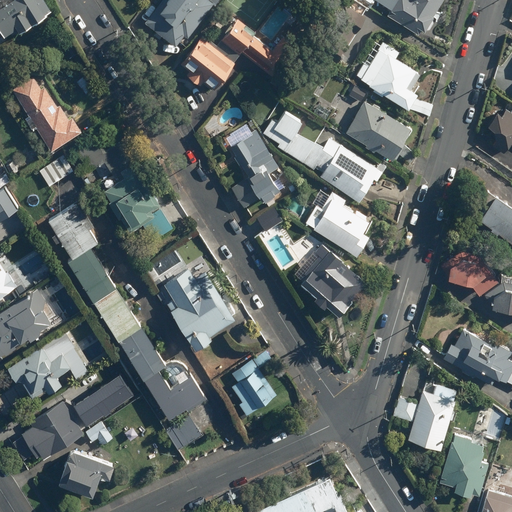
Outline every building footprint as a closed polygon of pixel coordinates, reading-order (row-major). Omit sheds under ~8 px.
[(0,0),(0,30),(2,34),(14,26),(18,32),(52,9),(46,0),(0,0)] [(160,0),(145,20),(177,45),(184,35),(186,36),(212,3),(214,4),(217,0),(160,0)] [(439,0),(373,0),(370,7),(385,16),(386,14),(417,33),(420,29),(423,30),(425,26),(428,28),(433,19),(430,17),(439,0)] [(348,16),(358,24),(365,16),(354,8),(348,16)] [(237,18),(219,38),(237,52),(240,49),(268,71),(282,54),(237,18)] [(355,75),(358,77),(407,108),(414,97),(417,93),(410,88),(420,72),(396,57),(400,51),(372,33),(357,58),(363,62),(355,75)] [(234,61),(198,34),(179,60),(189,67),(184,73),(200,85),(204,80),(214,88),(234,61)] [(35,126),(50,150),(81,130),(69,111),(66,112),(59,101),(57,103),(43,82),(40,85),(32,74),(11,88),(28,114),(24,116),(32,128),(35,126)] [(347,90),(361,100),(365,94),(351,84),(347,90)] [(375,153),(376,150),(390,158),(409,127),(364,98),(344,129),(365,143),(363,146),(375,153)] [(501,114),(496,111),(481,133),(491,140),(489,143),(504,153),(511,140),(511,110),(506,106),(501,114)] [(382,170),(328,136),(321,147),(295,131),(301,121),(282,109),(275,119),(272,117),(262,133),(279,143),(277,146),(312,168),(314,166),(322,171),(319,175),(358,199),(372,177),(376,180),(382,170)] [(279,165),(253,121),(252,118),(223,135),(247,176),(231,186),(244,208),(259,199),(261,202),(279,191),(267,172),(279,165)] [(67,154),(75,149),(89,171),(104,161),(115,177),(121,173),(120,171),(131,163),(106,124),(76,144),(73,139),(62,146),(67,154)] [(417,153),(404,143),(397,152),(410,162),(417,153)] [(40,169),(49,184),(74,169),(64,154),(40,169)] [(143,222),(154,215),(151,211),(160,204),(133,162),(131,163),(120,171),(121,173),(123,177),(103,190),(110,200),(107,202),(120,222),(124,219),(128,225),(140,218),(143,222)] [(5,184),(0,186),(0,218),(19,206),(5,184)] [(318,204),(306,223),(356,254),(368,233),(362,230),(369,219),(343,203),(347,197),(332,189),(322,206),(318,204)] [(495,232),(497,230),(511,241),(511,206),(495,194),(478,217),(490,225),(489,228),(495,232)] [(56,233),(51,236),(56,243),(60,240),(72,258),(89,247),(98,241),(90,229),(93,227),(77,202),(48,220),(56,233)] [(274,204),(257,215),(266,230),(284,219),(274,204)] [(139,225),(150,241),(173,226),(162,210),(154,215),(143,222),(139,225)] [(365,281),(322,242),(292,275),(315,296),(313,298),(323,307),(325,305),(337,316),(349,303),(347,301),(365,281)] [(450,278),(468,302),(481,292),(497,280),(469,243),(440,264),(447,273),(446,278),(450,278)] [(72,258),(67,261),(143,379),(165,364),(89,247),(72,258)] [(0,295),(16,285),(8,272),(7,273),(0,262),(0,295)] [(189,267),(164,283),(163,283),(173,298),(165,303),(194,348),(210,338),(208,335),(234,318),(232,314),(236,312),(229,301),(227,303),(205,268),(194,275),(189,267)] [(511,275),(505,275),(501,274),(501,278),(497,280),(481,292),(490,304),(490,307),(510,309),(511,311),(511,275)] [(37,288),(0,312),(0,352),(2,351),(4,355),(15,347),(14,345),(27,336),(29,339),(40,332),(38,330),(51,322),(42,309),(49,305),(37,288)] [(448,341),(441,355),(477,373),(476,373),(490,380),(494,373),(511,382),(511,357),(505,354),(509,346),(480,331),(478,334),(462,326),(453,343),(448,341)] [(39,345),(8,366),(16,379),(19,377),(31,395),(44,387),(46,390),(61,381),(56,374),(72,363),(66,353),(76,347),(67,333),(57,339),(56,338),(41,347),(39,345)] [(238,402),(247,413),(277,391),(259,366),(272,357),(266,348),(230,374),(237,384),(232,387),(241,400),(238,402)] [(134,391),(120,369),(71,401),(86,423),(134,391)] [(144,383),(169,418),(204,394),(189,373),(170,387),(159,372),(144,383)] [(405,436),(438,447),(448,418),(451,419),(454,408),(451,407),(453,400),(452,399),(456,387),(436,380),(433,392),(422,388),(418,402),(398,396),(392,414),(411,420),(405,436)] [(42,457),(85,429),(86,428),(74,409),(70,412),(61,398),(31,418),(34,424),(21,433),(36,456),(40,454),(42,457)] [(165,429),(179,448),(203,431),(190,411),(165,429)] [(102,420),(85,430),(92,440),(97,437),(102,445),(114,437),(102,420)] [(454,431),(437,479),(453,485),(451,489),(468,494),(469,491),(478,494),(489,460),(478,456),(482,444),(472,441),(473,438),(454,431)] [(112,462),(69,447),(57,481),(92,494),(98,476),(107,479),(112,462)] [(345,511),(327,473),(245,511),(302,511),(321,503),(325,511),(322,511),(345,511)] [(488,487),(479,511),(511,511),(511,486),(501,483),(499,490),(488,487)]
